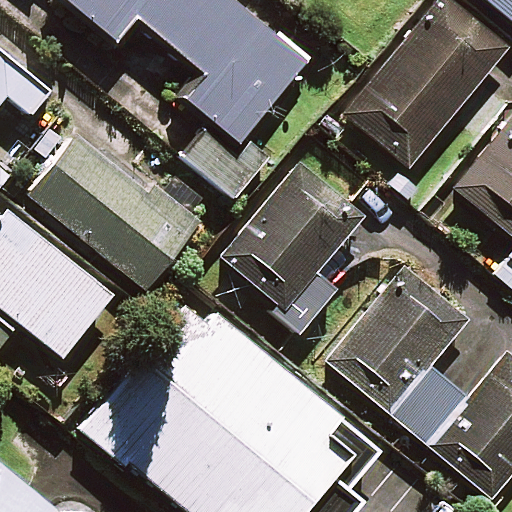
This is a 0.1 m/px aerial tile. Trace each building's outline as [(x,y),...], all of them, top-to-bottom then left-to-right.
[(54,0),(103,40),(123,16),(194,74),(173,99),(201,122),(173,157),(224,199),(259,157),(233,136),(296,61),(222,0),(54,0)] [(498,48),(439,0),(431,0),(336,115),(399,167),(498,48)] [(511,0),(475,0),(510,29),(511,26),(511,0)] [(37,93),(0,61),(0,99),(18,115),(37,93)] [(511,243),(511,244),(486,276),(504,290),(511,280),(511,108),(446,189),(511,243)] [(133,191),(63,134),(16,192),(135,289),(189,223),(140,183),(133,191)] [(350,219),(288,166),(211,258),(293,328),(326,289),(306,272),(350,219)] [(0,315),(51,357),(102,294),(0,211),(0,315)] [(260,511),(359,402),(206,268),(98,391),(235,511),(260,511)] [(459,321),(396,268),(318,362),(482,499),(511,462),(511,365),(497,353),(459,399),(421,366),(459,321)] [(49,511),(0,470),(0,511),(49,511)]
